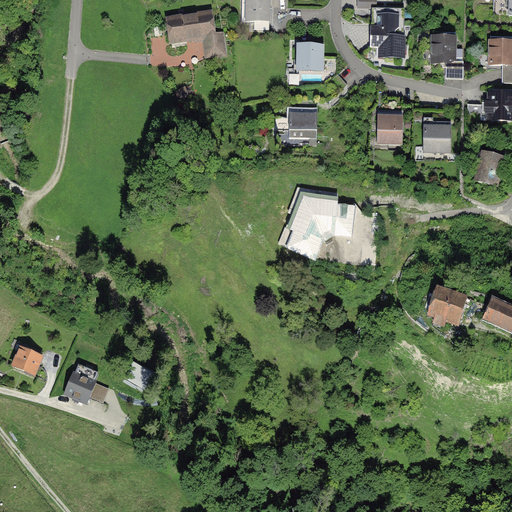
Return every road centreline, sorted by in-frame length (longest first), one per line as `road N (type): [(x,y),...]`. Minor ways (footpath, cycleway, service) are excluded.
road 1 (residential): [(337,0),(340,40),(369,73),(486,93)]
road 2 (track): [(72,77),(53,185),(32,196),(0,178)]
